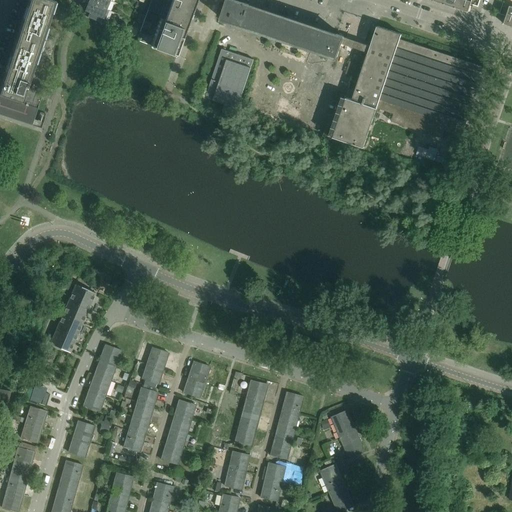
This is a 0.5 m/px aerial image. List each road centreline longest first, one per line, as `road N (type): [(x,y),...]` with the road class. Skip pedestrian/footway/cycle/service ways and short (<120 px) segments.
road 1 (residential): [(140,268),(412,359)]
road 2 (residential): [(36,511),(85,361),(114,314)]
road 3 (residential): [(139,511),(190,337)]
road 4 (residential): [(0,279),(29,244),(52,233),(140,268)]
road 5 (residential): [(285,370),(251,511)]
